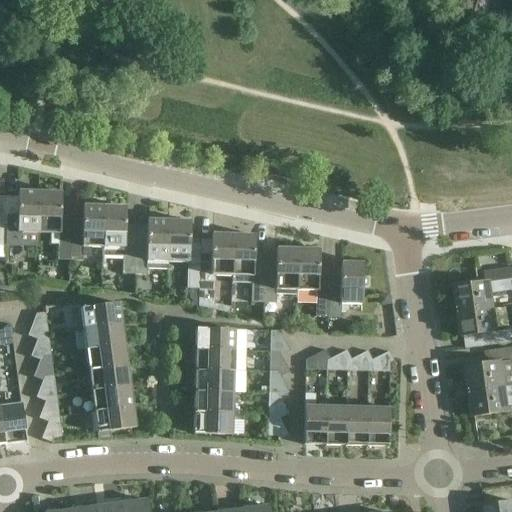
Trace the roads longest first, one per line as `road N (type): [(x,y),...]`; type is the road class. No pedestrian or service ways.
road 1 (residential): [(4,479),(158,461),(440,475)]
road 2 (tertiary): [(0,137),(400,232)]
road 3 (residential): [(440,475),(400,232)]
